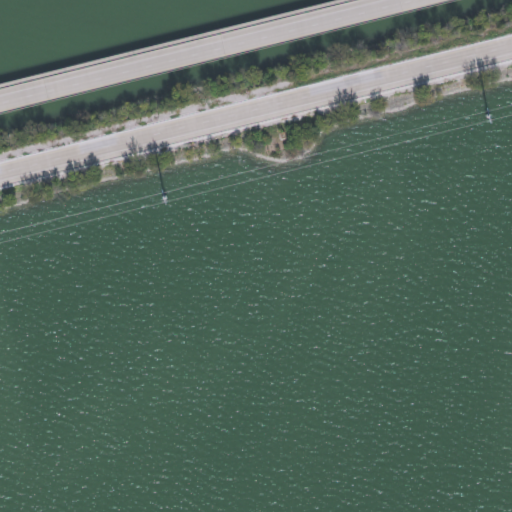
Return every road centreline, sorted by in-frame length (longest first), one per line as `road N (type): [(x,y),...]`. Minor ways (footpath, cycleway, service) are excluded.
road 1 (primary): [(0,168),(511,43)]
road 2 (primary): [(403,0),(0,100)]
